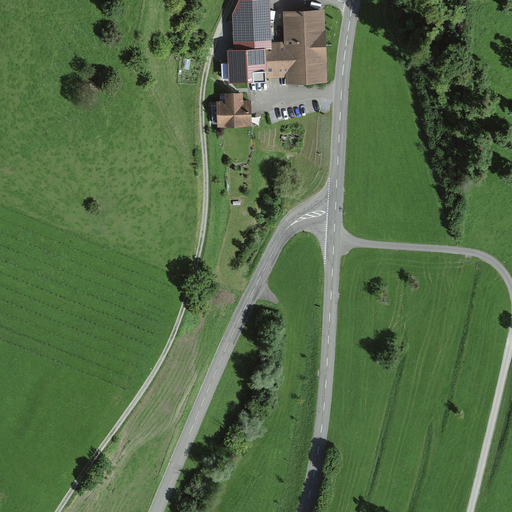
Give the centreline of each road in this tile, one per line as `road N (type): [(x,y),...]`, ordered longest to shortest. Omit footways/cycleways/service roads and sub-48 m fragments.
road 1 (track): [(58,511),(159,365),(185,305),(206,194),(203,89),(232,0)]
road 2 (tertiary): [(157,511),(281,236),(297,220),(335,213)]
road 3 (tertiary): [(305,511),(324,405),(335,213)]
road 4 (tertiary): [(335,213),(352,4)]
road 5 (track): [(334,241),(455,248),(486,257),(511,286)]
road 6 (track): [(511,347),(472,511)]
